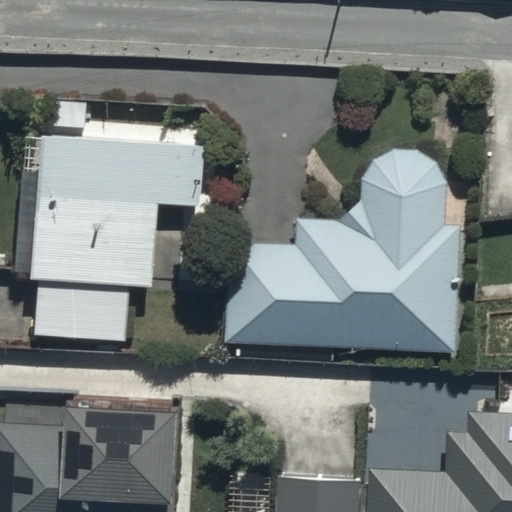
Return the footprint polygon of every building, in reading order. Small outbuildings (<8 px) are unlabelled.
[(42,144),(34,296),(154,299),(155,203),(197,210),(200,152),(42,144)] [(232,243),(228,344),(454,353),(461,183),(412,152),(371,169),(355,206),(232,243)] [(0,406),(0,511),(170,511),(176,417),(0,406)] [(372,471),(369,511),(511,511),(511,412),(467,411),(466,432),(447,431),(445,474),(372,471)] [(358,511),(360,482),(279,477),(277,511),(358,511)]
